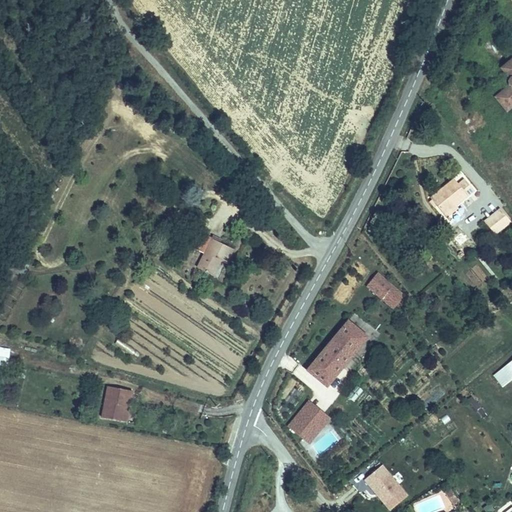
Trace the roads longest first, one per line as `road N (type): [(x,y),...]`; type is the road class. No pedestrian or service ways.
road 1 (tertiary): [(446,0),(376,167),(248,420)]
road 2 (residential): [(248,420),(333,511)]
